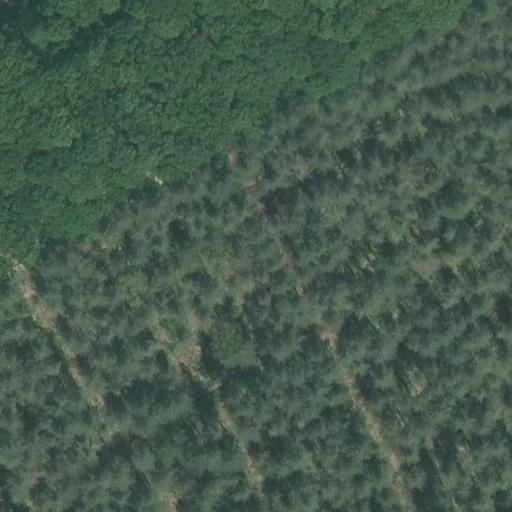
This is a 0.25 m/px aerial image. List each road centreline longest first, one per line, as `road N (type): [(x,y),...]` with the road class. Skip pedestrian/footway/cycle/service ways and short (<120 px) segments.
road 1 (track): [(413,511),(316,324),(0,493)]
road 2 (track): [(511,215),(316,324),(204,129)]
